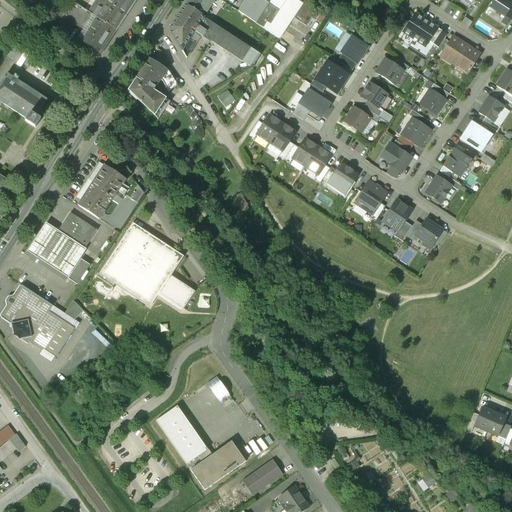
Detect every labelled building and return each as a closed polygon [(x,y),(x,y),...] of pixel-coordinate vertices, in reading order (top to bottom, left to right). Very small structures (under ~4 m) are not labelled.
[(108,0),(106,3),(124,15),(130,5),(133,0),(108,0)] [(189,0),(186,6),(203,18),(215,0),(189,0)] [(269,0),(267,3),(262,0),(246,0),(238,12),(278,39),(301,4),(294,0),(269,0)] [(511,0),(494,0),(490,7),(505,17),(511,7),(511,5),(511,0)] [(106,3),(97,18),(114,29),(118,24),(124,15),(106,3)] [(186,6),(185,6),(179,15),(170,28),(171,34),(186,58),(201,36),(202,37),(207,31),(212,23),(203,18),(186,6)] [(505,17),(502,22),(507,25),(511,16),(511,7),(505,17)] [(87,13),(88,13),(85,8),(71,16),(75,23),(80,21),(82,23),(90,19),(87,13)] [(442,32),(416,15),(413,20),(412,20),(407,27),(408,28),(404,33),(424,46),(428,41),(433,45),(442,32)] [(114,29),(97,18),(81,42),(99,53),(106,41),(114,29)] [(212,23),(207,31),(214,35),(219,28),(212,23)] [(442,32),(433,45),(438,48),(444,39),(447,35),(442,32)] [(367,48),(351,37),(348,42),(347,41),(343,48),(344,49),(340,54),(342,55),(356,64),(367,48)] [(480,55),(453,37),(443,53),(457,62),(454,66),(467,75),(480,55)] [(438,48),(438,49),(443,53),(449,43),(444,39),(438,48)] [(23,52),(13,46),(6,56),(16,62),(23,52)] [(356,64),(342,55),(337,62),(341,64),(352,71),(356,64)] [(337,62),(330,57),(327,62),(337,69),(341,64),(337,62)] [(170,102),(153,91),(167,70),(150,59),(139,75),(128,91),(158,119),(170,102)] [(385,59),(376,74),(394,85),(403,71),(395,66),(385,59)] [(408,68),(398,61),(395,66),(403,71),(405,72),(408,68)] [(337,69),(327,62),(315,81),(326,88),(336,95),(348,76),(337,69)] [(511,72),(507,70),(496,86),(506,93),(511,97),(511,96),(511,72)] [(46,100),(7,74),(0,83),(0,101),(2,103),(26,119),(25,121),(35,128),(40,119),(36,116),(42,106),(47,109),(51,103),(46,100)] [(326,88),(315,81),(311,86),(323,93),(326,88)] [(387,95),(369,84),(361,97),(367,102),(378,109),(379,108),(387,95)] [(449,94),(434,84),(430,90),(445,100),(449,94)] [(311,86),(308,91),(320,98),(323,93),(311,86)] [(224,107),(234,100),(227,90),(217,97),(224,107)] [(445,100),(430,90),(420,105),(435,115),(445,100)] [(320,98),(308,91),(296,109),(306,116),(318,123),(330,105),(320,98)] [(511,97),(506,93),(503,98),(511,104),(511,97)] [(504,107),(489,97),(478,113),(493,123),(504,107)] [(378,109),(367,102),(363,108),(365,109),(378,117),(383,111),(379,108),(378,109)] [(353,108),(344,122),(360,133),(370,119),(362,114),(353,108)] [(306,116),(296,109),(293,114),(303,121),(306,116)] [(378,117),(365,109),(362,114),(370,119),(377,124),(380,119),(378,117)] [(282,124),(269,116),(263,125),(256,135),(257,135),(269,143),(282,124)] [(430,130),(413,118),(401,136),(418,148),(430,130)] [(258,121),(248,136),(254,140),(257,135),(256,135),(263,125),(258,121)] [(472,123),(461,140),(481,153),(492,136),(472,123)] [(295,133),(282,124),(269,143),(282,152),(289,142),(295,133)] [(318,148),(305,139),(299,149),(292,158),(293,159),(305,167),(318,148)] [(410,150),(395,140),(392,145),(397,149),(407,155),(410,150)] [(289,142),(282,152),(278,157),(284,160),(294,145),(289,142)] [(294,145),(284,160),(289,164),(293,159),(292,158),(299,149),(294,145)] [(472,155),(457,145),(454,150),(469,160),(472,155)] [(331,156),(318,148),(305,167),(317,175),(318,175),(325,165),(331,156)] [(407,155),(397,149),(387,164),(401,173),(411,158),(407,155)] [(469,160),(454,150),(443,167),(453,173),(460,178),(466,169),(469,171),(474,163),(469,160)] [(346,168),(340,164),(336,170),(331,177),(349,189),(358,176),(352,172),(352,171),(347,167),(346,168)] [(325,165),(318,175),(317,175),(314,180),(320,184),(323,179),(330,169),(325,165)] [(92,185),(112,198),(122,183),(123,184),(126,179),(105,166),(92,185)] [(330,169),(323,179),(328,182),(331,177),(336,170),(331,167),(330,169)] [(453,173),(443,167),(440,171),(446,176),(450,178),(453,173)] [(0,193),(8,181),(0,175),(0,193)] [(450,178),(446,176),(442,180),(451,187),(457,190),(460,185),(450,178)] [(442,180),(436,177),(425,193),(440,203),(451,187),(442,180)] [(387,193),(369,182),(354,203),(372,215),(380,203),(387,193)] [(98,219),(112,198),(92,185),(78,206),(98,219)] [(397,200),(382,222),(397,231),(397,232),(404,221),(412,210),(397,200)] [(380,203),(372,215),(370,218),(375,222),(385,207),(380,203)] [(96,231),(70,214),(58,231),(85,249),(96,231)] [(422,225),(415,236),(424,242),(422,245),(429,250),(431,247),(432,247),(436,240),(442,231),(442,230),(426,220),(422,225)] [(404,221),(397,232),(397,231),(394,236),(402,242),(406,235),(412,227),(404,221)] [(412,227),(406,235),(413,240),(415,236),(422,225),(416,221),(412,227)] [(84,250),(57,233),(58,231),(46,223),(27,252),(67,278),(86,250),(85,249),(84,250)] [(133,223),(99,274),(150,308),(157,297),(181,313),(195,292),(171,276),(184,257),(133,223)] [(85,249),(58,231),(57,233),(84,250),(85,249)] [(442,231),(436,240),(441,243),(447,234),(442,231)] [(106,242),(101,250),(104,253),(110,244),(106,242)] [(81,260),(68,279),(77,285),(80,279),(82,281),(88,272),(86,271),(89,266),(81,260)] [(52,306),(22,286),(15,297),(10,298),(7,302),(8,307),(1,318),(11,325),(13,335),(27,344),(28,343),(54,360),(75,329),(49,312),(52,306)] [(73,301),(64,315),(74,321),(83,311),(73,301)] [(206,383),(214,395),(224,388),(216,376),(206,383)] [(180,408),(159,423),(209,492),(251,464),(236,444),(215,457),(180,408)] [(495,413),(482,408),(479,415),(474,426),(487,432),(495,413)] [(473,413),(466,429),(472,432),(474,426),(479,415),(473,413)] [(506,418),(495,413),(487,432),(498,437),(503,424),(506,418)] [(511,427),(503,424),(498,437),(505,440),(510,429),(511,427)] [(505,440),(503,445),(509,448),(511,444),(510,444),(511,439),(511,429),(510,429),(505,440)] [(353,459),(346,466),(350,471),(358,464),(353,459)] [(272,460),(242,482),(252,496),(283,475),(272,460)] [(365,473),(357,478),(363,486),(370,481),(365,473)] [(416,480),(419,490),(431,486),(428,476),(416,480)] [(303,511),(309,508),(294,487),(280,497),(285,504),(282,507),(285,511),(303,511)]
